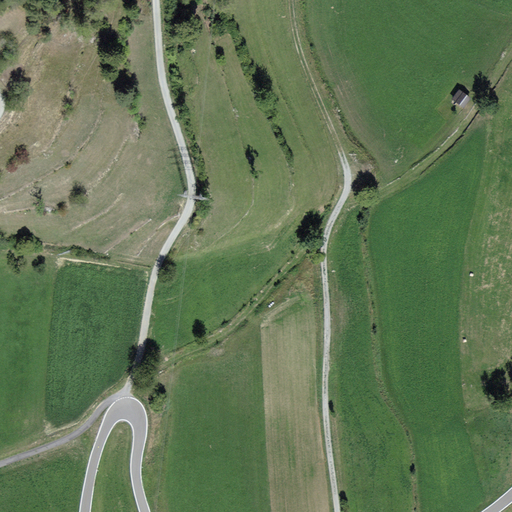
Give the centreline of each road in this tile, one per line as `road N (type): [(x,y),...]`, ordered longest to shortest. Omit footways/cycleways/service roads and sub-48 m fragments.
road 1 (track): [(336,511),(323,262),(346,177),(304,67),(290,0)]
road 2 (track): [(154,0),(161,81),(189,183),(187,208),(156,267),(127,407)]
road 3 (residential): [(127,407),(109,401),(79,431),(0,464)]
